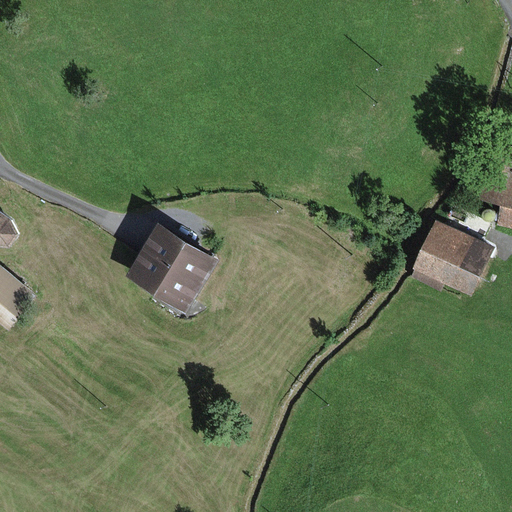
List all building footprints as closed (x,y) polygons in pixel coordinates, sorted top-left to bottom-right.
[(481,200),(511,208),(511,146),(497,142),(481,200)] [(0,248),(12,249),(20,236),(15,224),(0,214),(0,248)] [(446,284),(474,297),(497,248),(438,220),(415,270),(419,272),(412,279),(442,292),(446,284)] [(213,260),(166,231),(141,273),(188,301),(213,260)] [(0,322),(12,332),(39,300),(0,267),(0,322)]
